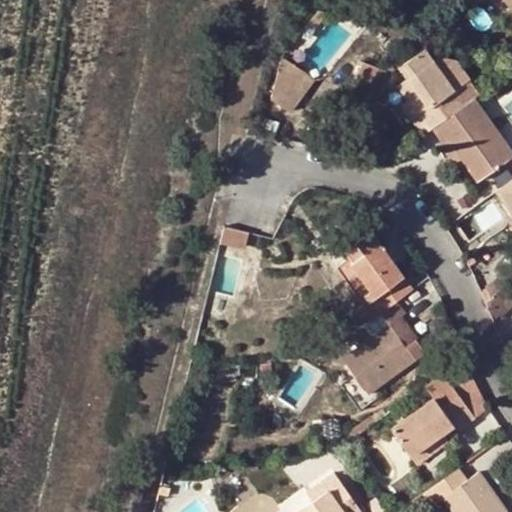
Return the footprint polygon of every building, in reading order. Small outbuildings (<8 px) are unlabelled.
[(511,10),(504,0),(488,0),(505,23),(511,17),(511,10)] [(408,100),(430,130),(433,127),(474,98),(479,95),(455,60),(436,57),(433,60),(425,48),(401,64),(410,77),(405,81),(398,85),(408,100)] [(384,68),(363,61),(355,81),(375,88),(384,68)] [(397,68),(405,81),(410,77),(401,64),(397,68)] [(511,151),(474,98),(433,127),(443,140),(448,136),(462,156),(479,180),(511,156),(511,151)] [(422,135),(430,130),(408,100),(401,105),(422,135)] [(448,136),(443,140),(437,144),(452,163),(462,156),(448,136)] [(511,179),(497,190),(511,210),(511,179)] [(249,233),(224,226),(220,244),(245,250),(249,233)] [(367,322),(390,305),(412,289),(394,263),(386,252),(372,232),(344,252),(352,262),(350,264),(370,292),(363,296),(368,302),(357,309),(367,322)] [(386,252),(394,263),(399,259),(391,248),(386,252)] [(343,269),(363,296),(370,292),(350,264),(343,269)] [(508,287),(511,284),(502,273),(485,285),(487,288),(488,288),(493,298),(508,287)] [(511,291),(508,287),(493,298),(485,304),(498,321),(511,306),(511,291)] [(487,288),(480,291),(485,304),(493,298),(488,288),(487,288)] [(389,325),(397,319),(400,317),(390,305),(367,322),(352,333),(361,345),(343,358),(368,393),(424,352),(415,339),(413,341),(406,347),(389,325)] [(406,347),(413,341),(397,319),(389,325),(406,347)] [(459,350),(436,363),(443,373),(463,358),(459,350)] [(443,373),(475,417),(488,407),(477,388),(463,358),(443,373)] [(271,363),(260,364),(261,373),(271,371),(271,363)] [(342,372),(335,378),(341,385),(348,380),(342,372)] [(443,373),(425,386),(433,398),(391,428),(410,456),(441,433),(453,425),(456,430),(475,417),(443,373)] [(339,417),(321,419),(323,439),(341,437),(339,417)] [(441,433),(410,456),(418,466),(449,442),(441,433)] [(356,440),(347,446),(352,453),(361,446),(356,440)] [(459,467),(449,474),(457,486),(467,478),(459,467)] [(449,474),(423,493),(432,506),(444,497),(454,511),(505,511),(508,511),(478,471),(467,478),(457,486),(449,474)] [(362,511),(334,472),(305,492),(312,501),(297,511),(362,511)] [(175,511),(212,511),(199,494),(175,511)]
